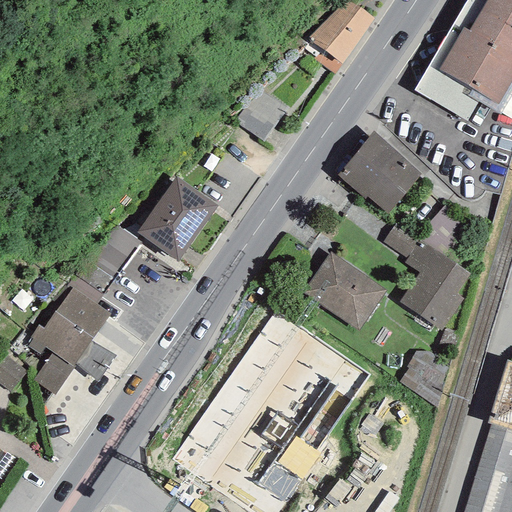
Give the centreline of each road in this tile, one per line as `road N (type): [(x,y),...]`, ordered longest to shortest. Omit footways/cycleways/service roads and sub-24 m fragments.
road 1 (secondary): [(62,511),(416,0)]
road 2 (residential): [(511,315),(450,511)]
